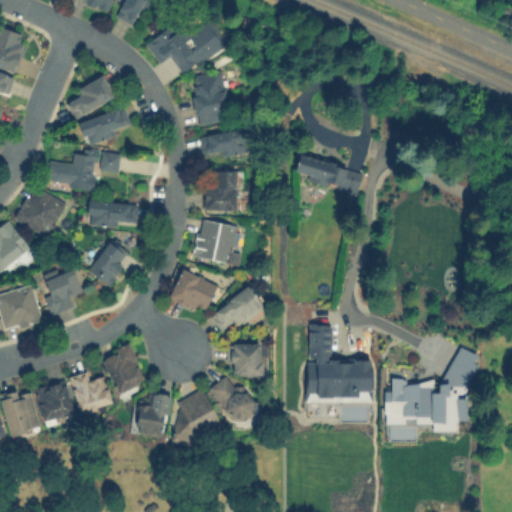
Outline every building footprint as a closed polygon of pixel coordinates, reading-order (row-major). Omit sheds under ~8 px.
[(78,0),(107,9),(109,0),(78,0)] [(122,0),(118,8),(134,16),(142,0),(122,0)] [(226,42),(209,18),(185,34),(181,27),(172,33),(167,26),(144,42),(157,62),(168,54),(181,73),(226,42)] [(24,33),(0,25),(0,66),(12,70),(24,33)] [(0,94),(4,96),(11,73),(0,69),(0,94)] [(220,69),(188,74),(195,114),(226,109),(220,69)] [(62,96),(73,116),(113,95),(102,75),(62,96)] [(115,133),(113,127),(128,122),(123,106),(76,119),(83,143),(115,133)] [(198,134),(202,156),(246,149),(243,126),(198,134)] [(46,159),(45,187),(93,189),(95,149),(71,147),(70,160),(46,159)] [(117,150),(99,150),(99,169),(117,169),(117,150)] [(361,169),(297,152),(291,175),(355,192),(361,169)] [(203,208),(238,207),(238,168),(202,169),(203,208)] [(63,200),(30,183),(12,218),(46,235),(63,200)] [(85,223),(134,225),(135,201),(86,199),(85,223)] [(0,220),(0,266),(28,248),(6,216),(0,220)] [(236,262),(238,251),(230,250),(234,223),(196,217),(190,255),(236,262)] [(123,246),(100,240),(91,274),(114,280),(123,246)] [(49,311),(74,301),(71,293),(80,290),(70,264),(41,276),(46,290),(41,292),(49,311)] [(179,266),(167,296),(202,311),(215,282),(179,266)] [(0,324),(1,329),(38,320),(29,283),(0,289),(0,324)] [(207,312),(223,334),(262,305),(246,283),(207,312)] [(370,401),(370,359),(330,358),(330,322),(307,322),(307,361),(303,361),(303,400),(370,401)] [(144,380),(129,342),(99,354),(115,392),(144,380)] [(260,342),(225,342),(225,362),(232,362),(232,373),(260,373),(260,342)] [(383,423),(464,421),(463,385),(480,357),(459,345),(440,377),(383,377),(383,423)] [(68,375),(78,411),(110,403),(102,374),(88,378),(86,370),(68,375)] [(208,384),(231,423),(256,407),(241,382),(232,387),(224,374),(208,384)] [(41,420),(72,413),(64,379),(33,386),(41,420)] [(0,392),(0,405),(7,434),(38,427),(28,386),(0,392)] [(166,403),(184,442),(220,426),(203,386),(166,403)] [(166,392),(149,391),(148,403),(137,402),(134,431),(162,434),(166,392)]
